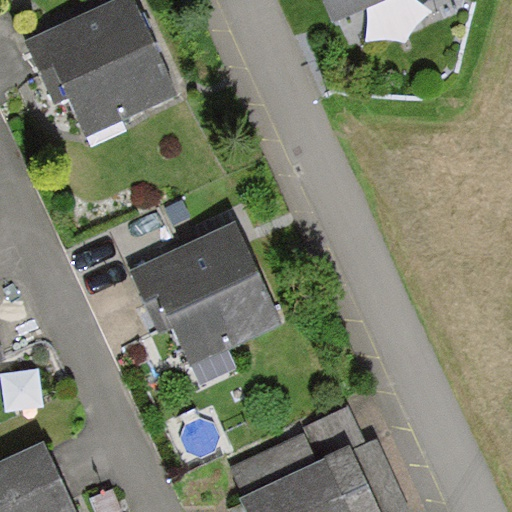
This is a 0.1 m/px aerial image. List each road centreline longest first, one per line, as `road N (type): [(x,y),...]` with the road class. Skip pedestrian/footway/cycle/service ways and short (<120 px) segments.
road 1 (residential): [(483,511),(252,0)]
road 2 (residential): [(0,157),(161,511)]
